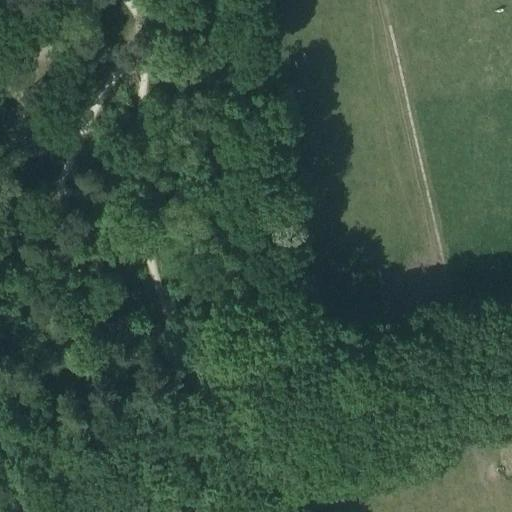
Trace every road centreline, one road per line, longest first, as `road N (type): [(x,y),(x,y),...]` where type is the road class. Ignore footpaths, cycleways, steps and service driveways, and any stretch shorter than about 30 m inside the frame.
road 1 (track): [(511,348),(211,421)]
road 2 (track): [(211,421),(29,467)]
